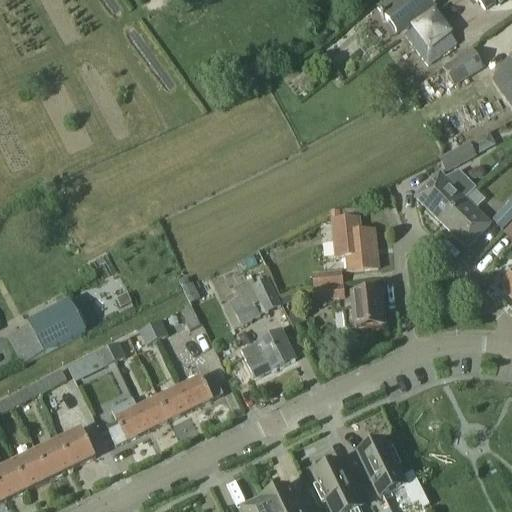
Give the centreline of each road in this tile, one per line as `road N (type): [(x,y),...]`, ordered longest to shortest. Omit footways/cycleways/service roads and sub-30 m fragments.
road 1 (residential): [(97,511),(407,355)]
road 2 (residential): [(511,328),(416,231)]
road 3 (residential): [(407,355),(397,254),(416,231)]
